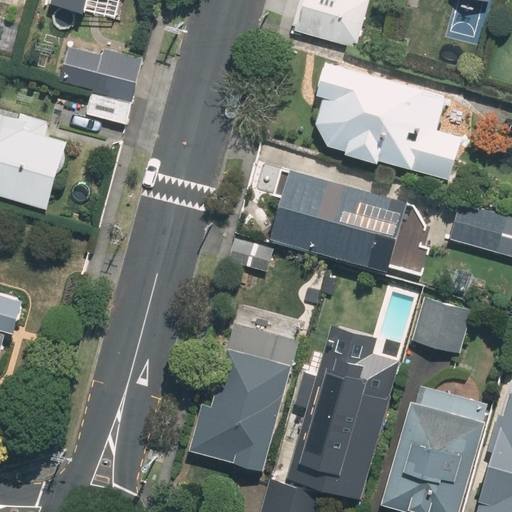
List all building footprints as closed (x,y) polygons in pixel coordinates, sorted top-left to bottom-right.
[(109,0),(149,12),(152,0),(109,0)] [(305,0),(298,25),(369,45),(381,0),(305,0)] [(146,62),(70,40),(59,76),(135,98),(146,62)] [(464,135),(439,128),(450,89),(334,57),(311,141),(426,173),(427,169),(453,176),(464,135)] [(0,193),(54,209),(77,132),(0,109),(0,193)] [(412,199),(294,166),(276,230),(394,263),(412,199)] [(511,211),(462,196),(450,234),(511,252),(511,211)] [(0,361),(11,365),(28,298),(0,290),(0,361)] [(477,307),(425,292),(412,336),(464,351),(477,307)] [(192,444),(268,464),(302,333),(226,314),(192,444)] [(338,360),(322,356),(292,473),(321,480),(368,493),(399,376),(372,369),(378,346),(344,337),(338,360)] [(464,511),(496,395),(418,374),(385,497),(440,511),(464,511)] [(511,511),(511,394),(478,511),(511,511)] [(292,473),(273,468),(261,511),(312,511),(321,480),(292,473)]
